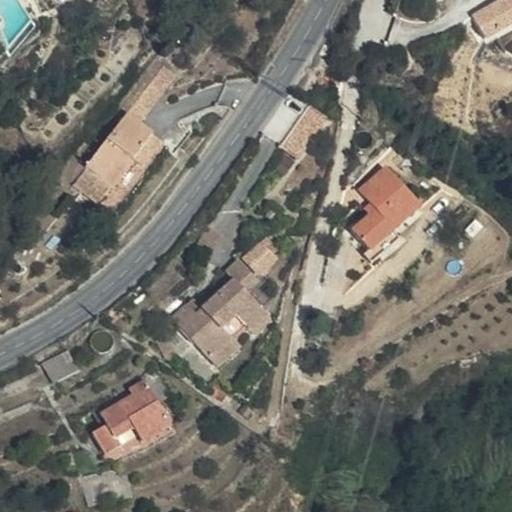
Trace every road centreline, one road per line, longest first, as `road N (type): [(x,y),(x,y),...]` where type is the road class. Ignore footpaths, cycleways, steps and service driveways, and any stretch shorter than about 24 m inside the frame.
road 1 (secondary): [(0,353),(45,332),(155,247),(273,84),(321,0)]
road 2 (unknown): [(383,42),(337,206),(320,316)]
